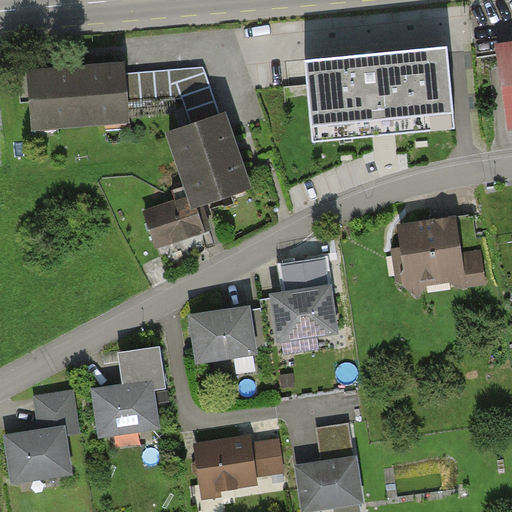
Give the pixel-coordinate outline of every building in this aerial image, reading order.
[(511,42),(498,45),(510,130),(511,129),(511,42)] [(448,49),(306,63),(314,144),(385,138),(456,131),(448,49)] [(30,74),(34,127),(128,119),(127,103),(172,100),(169,70),(125,74),(124,66),(30,74)] [(188,185),(195,207),(202,205),(233,194),(230,185),(246,180),(223,115),(221,115),(206,73),(178,83),(192,125),(180,130),(186,147),(176,151),(188,185)] [(195,207),(188,185),(173,190),(177,203),(147,213),(157,244),(209,227),(202,205),(195,207)] [(477,225),(400,232),(407,300),(484,292),(477,225)] [(335,294),(271,303),(279,353),(342,344),(335,294)] [(250,314),(191,323),(199,375),(258,366),(250,314)] [(128,393),(95,397),(101,448),(161,441),(157,399),(169,397),(164,350),(124,355),(128,393)] [(41,439),(7,443),(13,494),(74,487),(69,445),(82,444),(76,396),(36,401),(41,439)] [(358,511),(365,511),(351,424),(317,429),(322,464),(298,468),(304,511),(358,511)] [(253,442),(197,449),(204,507),(259,499),(257,485),(286,481),(281,446),(254,449),(253,442)]
